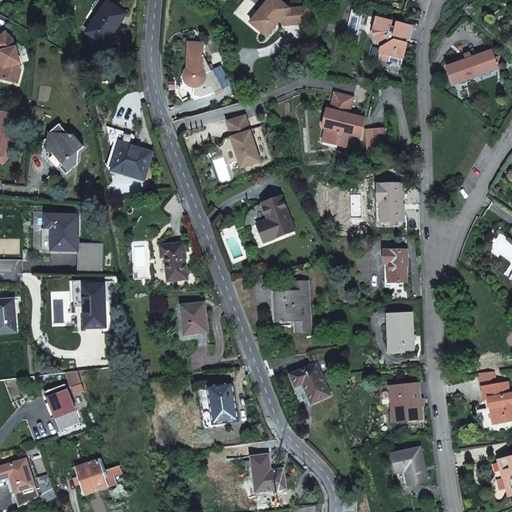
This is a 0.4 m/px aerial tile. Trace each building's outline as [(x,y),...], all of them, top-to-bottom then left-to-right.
[(281,0),(267,0),(251,21),(267,35),(280,19),(284,15),(289,19),(289,23),(312,21),(310,6),(290,7),(281,0)] [(109,3),(88,33),(106,45),(126,15),(109,3)] [(280,19),(285,23),(289,23),(289,19),(284,15),(280,19)] [(392,54),(404,57),(407,42),(400,40),(401,36),(408,38),(411,25),(397,21),(396,26),(391,25),(392,20),(377,17),(373,33),(382,46),(379,58),(390,60),(392,54)] [(6,33),(0,38),(0,51),(0,52),(3,60),(5,68),(2,79),(17,84),(22,65),(20,59),(21,59),(16,45),(14,45),(12,39),(6,33)] [(195,46),(188,46),(188,57),(191,58),(191,68),(188,68),(187,69),(185,72),(185,76),(185,78),(186,80),(186,82),(188,83),(189,84),(191,85),(192,85),(194,86),(197,86),(199,85),(201,83),(204,88),(211,84),(214,92),(223,87),(213,68),(211,69),(204,55),(203,55),(203,43),(196,43),(195,46)] [(497,64),(495,57),(492,50),(472,57),(470,52),(464,54),(466,60),(447,67),(453,83),(470,77),(470,78),(479,75),(477,71),(497,64)] [(402,63),(404,57),(392,54),(390,60),(402,63)] [(326,129),(323,142),(346,148),(349,135),(360,137),(365,117),(350,113),(354,97),(335,92),(331,109),(326,129)] [(328,108),(323,128),(326,129),(331,109),(328,108)] [(0,111),(0,149),(12,152),(16,131),(13,131),(16,114),(0,111)] [(261,161),(246,115),(226,121),(242,168),(261,161)] [(61,126),(49,137),(47,152),(48,152),(48,155),(49,157),(47,158),(46,162),(54,171),(59,167),(65,174),(76,165),(78,152),(84,147),(74,134),(68,134),(61,126)] [(132,151),(133,147),(115,142),(106,169),(145,181),(152,158),(132,151)] [(154,154),(133,147),(132,151),(152,158),(154,154)] [(12,152),(0,149),(0,150),(0,162),(5,165),(11,160),(15,152),(12,152)] [(402,220),(401,183),(378,184),(378,201),(380,201),(381,221),(402,220)] [(281,196),(262,203),(268,219),(256,224),(263,242),(294,230),(281,196)] [(52,227),(51,250),(77,251),(78,216),(45,215),(45,227),(52,227)] [(183,243),(159,245),(161,257),(164,256),(167,281),(187,279),(183,243)] [(390,263),(391,282),(407,281),(405,250),(384,251),(385,264),(390,263)] [(276,322),(296,321),(296,333),(310,332),(307,281),(294,281),(294,290),(271,291),(272,307),(276,307),(276,322)] [(85,328),(106,327),(104,282),(83,283),(85,328)] [(13,300),(0,300),(0,332),(16,331),(13,300)] [(203,303),(181,306),(183,318),(185,317),(187,334),(207,331),(203,303)] [(413,313),(388,314),(389,333),(391,333),(392,350),(414,349),(413,313)] [(315,364),(291,375),(296,386),(302,383),(311,403),(330,394),(315,364)] [(82,384),(77,371),(65,373),(67,379),(70,378),(71,380),(70,381),(72,386),(82,384)] [(489,397),(491,406),(494,422),(511,419),(511,392),(510,393),(507,382),(483,386),(485,398),(489,397)] [(233,383),(207,387),(213,424),(226,422),(238,421),(233,383)] [(418,383),(389,386),(393,422),(422,419),(418,383)] [(55,419),(75,411),(64,385),(44,394),(55,419)] [(213,424),(207,387),(198,388),(205,430),(226,427),(226,422),(213,424)] [(405,471),(408,485),(427,480),(419,448),(392,454),(397,473),(399,472),(405,471)] [(251,456),(254,478),(262,477),(264,491),(286,488),(284,469),(271,470),(269,454),(251,456)] [(511,487),(511,455),(498,459),(501,470),(504,469),(509,488),(511,487)] [(0,479),(9,477),(14,492),(34,486),(25,459),(0,467),(0,479)] [(105,479),(113,476),(122,473),(119,466),(105,471),(104,467),(101,468),(98,460),(76,468),(84,494),(107,486),(105,479)] [(511,493),(511,487),(509,488),(504,469),(501,470),(507,495),(511,493)] [(402,486),(408,485),(405,471),(399,472),(402,486)] [(43,494),(52,490),(47,475),(38,478),(43,494)] [(116,483),(113,476),(105,479),(107,486),(116,483)] [(262,477),(254,478),(256,492),(264,491),(262,477)] [(43,494),(41,496),(45,503),(56,496),(52,490),(43,494)]
